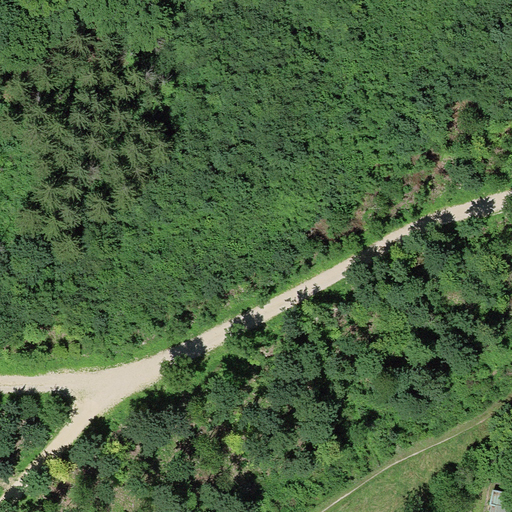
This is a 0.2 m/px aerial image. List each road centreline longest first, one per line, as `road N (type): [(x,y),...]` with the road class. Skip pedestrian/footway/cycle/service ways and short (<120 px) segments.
road 1 (track): [(111,380),(269,308),(425,223),(511,196)]
road 2 (track): [(0,509),(111,380)]
